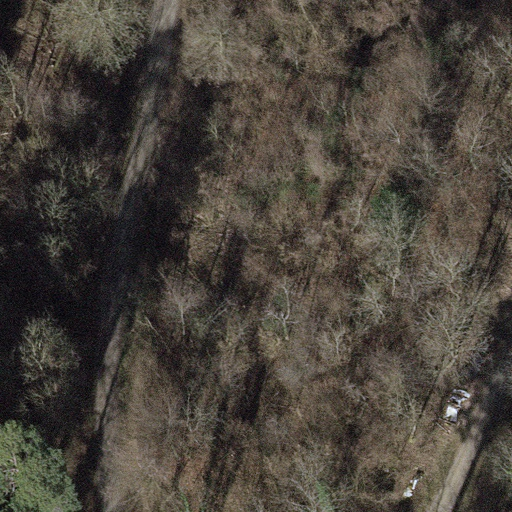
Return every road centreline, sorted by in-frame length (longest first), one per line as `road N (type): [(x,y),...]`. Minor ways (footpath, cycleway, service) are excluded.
road 1 (track): [(159,0),(156,103),(105,354),(118,511)]
road 2 (track): [(511,355),(432,511)]
